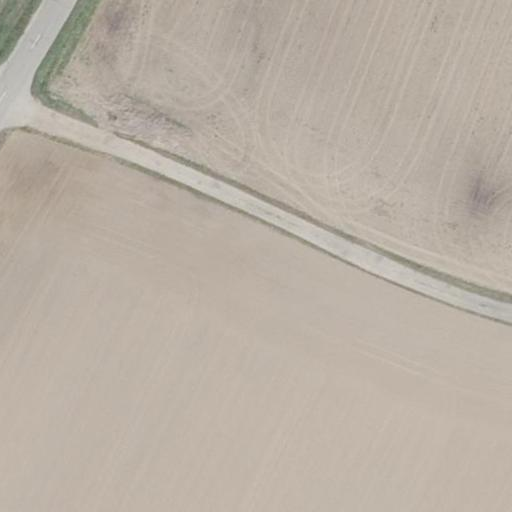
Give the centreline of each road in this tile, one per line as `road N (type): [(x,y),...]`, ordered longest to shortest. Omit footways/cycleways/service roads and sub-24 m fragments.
road 1 (track): [(511,311),(417,302),(0,104)]
road 2 (secondary): [(0,103),(73,0)]
